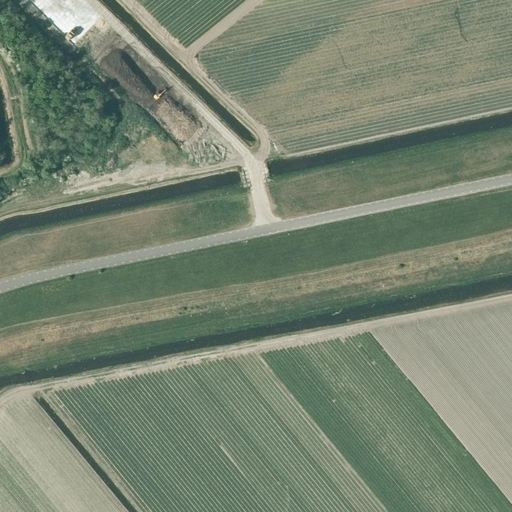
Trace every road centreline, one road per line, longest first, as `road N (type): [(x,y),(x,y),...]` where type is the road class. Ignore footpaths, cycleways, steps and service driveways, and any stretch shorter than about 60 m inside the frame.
road 1 (unclassified): [(0,289),(511,178)]
road 2 (track): [(87,0),(247,156),(257,190)]
